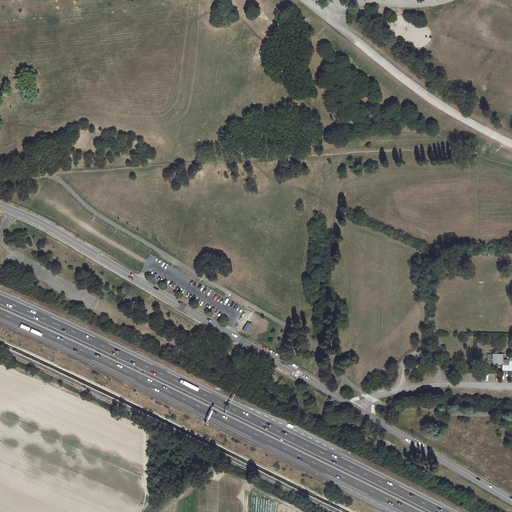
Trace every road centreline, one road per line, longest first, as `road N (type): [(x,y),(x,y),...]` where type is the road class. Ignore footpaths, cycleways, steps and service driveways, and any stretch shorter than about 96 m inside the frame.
road 1 (unclassified): [(511,501),(11,210)]
road 2 (trunk): [(440,511),(0,299)]
road 3 (trunk): [(0,313),(412,511)]
road 4 (track): [(0,451),(139,441)]
